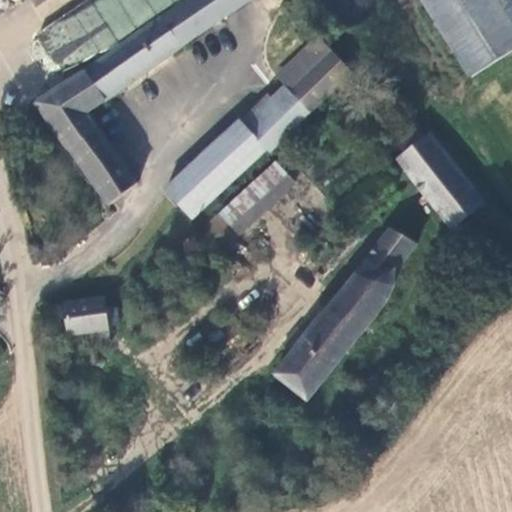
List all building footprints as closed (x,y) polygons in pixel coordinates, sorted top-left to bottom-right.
[(186,0),(121,46),(143,77),(252,0),(186,0)] [(511,54),(511,0),(464,0),(445,14),(486,73),(511,54)] [(277,76),(286,85),(312,112),(354,73),(319,36),(277,76)] [(90,114),(143,77),(121,46),(39,103),(106,204),(137,183),(90,114)] [(312,112),(286,85),(245,124),(241,120),(165,188),(193,218),(268,150),(272,153),(312,112)] [(453,230),(486,204),(431,134),(425,138),(417,128),(398,142),(406,152),(398,159),(453,230)] [(241,235),(243,233),(298,185),(278,163),(222,212),(241,235)] [(390,228),(274,374),(308,401),(390,298),(397,274),(418,245),(390,228)] [(87,333),(109,329),(118,329),(116,307),(106,309),(104,298),(62,304),(63,312),(58,311),(54,313),(51,317),(50,322),(51,327),(55,331),(61,332),(66,330),(68,336),(87,333)] [(87,333),(90,349),(111,347),(109,329),(87,333)]
